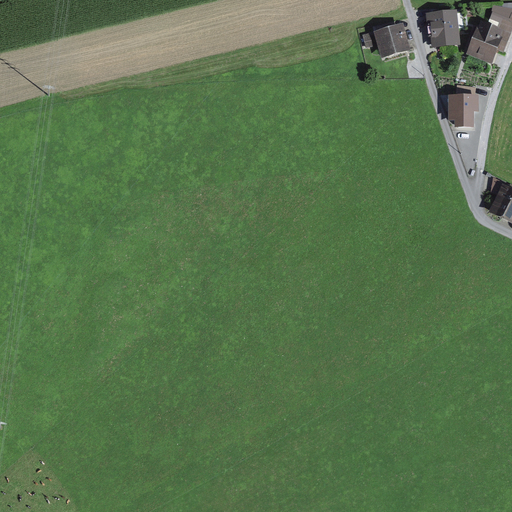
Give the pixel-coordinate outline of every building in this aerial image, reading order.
[(503,51),(511,27),(511,17),(510,17),(511,10),(497,9),(493,30),(482,26),(480,32),(476,31),(472,42),(474,43),(470,56),(492,64),(498,49),(503,51)] [(459,46),(455,15),(429,19),(433,49),(459,46)] [(408,52),(402,29),(377,36),(383,59),(408,52)] [(457,123),(457,130),(473,130),(473,114),(477,114),(477,100),(451,100),(451,123),(457,123)] [(511,190),(505,187),(493,211),(511,219),(511,190)]
